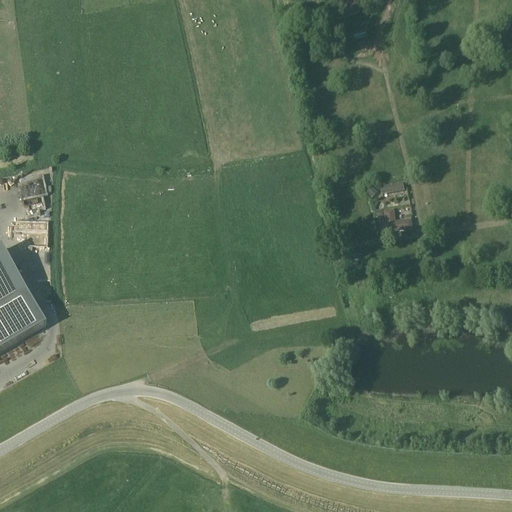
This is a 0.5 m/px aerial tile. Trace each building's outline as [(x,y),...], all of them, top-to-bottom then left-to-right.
[(355,0),(342,0),(347,18),(359,15),(355,0)] [(364,28),(352,31),(354,39),(366,37),(364,28)] [(403,184),(381,188),(382,196),(404,192),(403,184)] [(372,199),(376,194),(371,189),(366,194),(372,199)] [(48,238),(49,199),(29,198),(29,222),(14,222),(14,231),(26,232),(25,247),(50,248),(50,238),(48,238)] [(393,211),(384,212),(387,235),(412,231),(410,220),(395,222),(393,211)] [(382,215),(382,212),(374,213),(375,219),(377,219),(378,224),(384,223),(383,215),(382,215)] [(0,355),(45,329),(1,254),(0,254),(0,355)]
